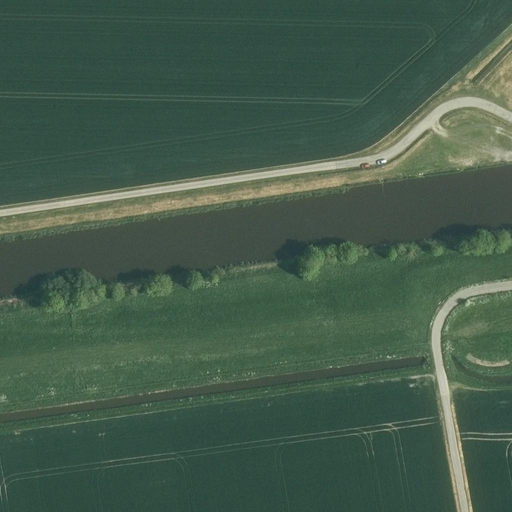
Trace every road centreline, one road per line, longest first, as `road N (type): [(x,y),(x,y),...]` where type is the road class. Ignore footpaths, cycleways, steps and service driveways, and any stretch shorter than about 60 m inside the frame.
road 1 (unclassified): [(511,119),(459,103),(369,161),(0,214)]
road 2 (unclassified): [(464,511),(437,327),(462,294),(511,286)]
